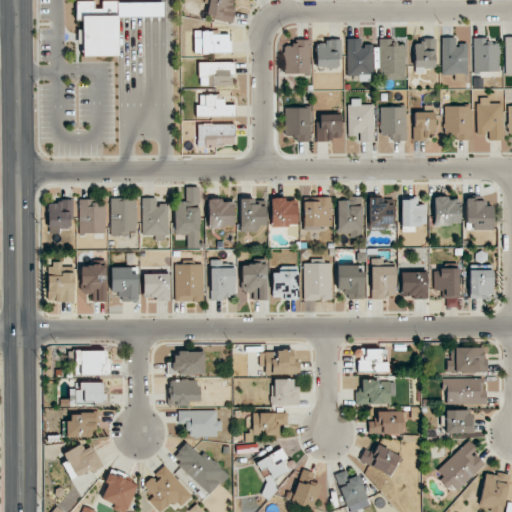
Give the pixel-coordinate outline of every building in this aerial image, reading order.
[(234,0),(208,0),(206,17),(231,22),(234,0)] [(118,56),(117,16),(162,16),(162,2),(102,3),(102,9),(94,9),(94,1),(75,1),(76,21),(82,21),(82,57),(118,56)] [(194,30),(193,52),(229,53),(229,35),(218,35),(218,31),(194,30)] [(441,38),(442,75),(467,74),(467,44),(455,44),(455,37),(441,38)] [(499,71),(498,44),(490,44),(490,37),(472,38),(473,72),(499,71)] [(347,76),(358,75),(358,82),(372,81),(371,45),(360,45),(360,38),(346,39),(347,76)] [(379,80),(405,80),(404,45),(394,45),(394,38),(379,39),(379,80)] [(309,39),(293,39),(294,46),(283,47),(283,74),(310,73),(309,39)] [(315,44),(316,68),(340,67),(340,39),(324,39),(325,43),(315,44)] [(435,40),(414,40),(414,73),(425,73),(425,68),(435,68),(435,40)] [(234,62),(199,62),(198,85),(233,86),(234,62)] [(196,117),(234,117),(234,105),(222,105),(222,94),(199,95),(199,105),(195,105),(196,117)] [(477,135),(487,135),(487,140),(503,140),(503,103),(489,103),(490,97),(477,97),(477,135)] [(348,135),(360,135),(360,142),(374,141),(373,104),(361,104),(360,99),(348,99),(348,135)] [(443,106),(444,139),(471,139),(470,105),(443,106)] [(406,141),(405,106),(380,106),(380,134),(390,134),(390,141),(406,141)] [(310,107),(284,108),(285,135),(294,135),(295,142),(311,141),(310,107)] [(413,141),(426,141),(426,130),(434,130),(434,112),(412,112),(413,141)] [(316,125),(316,140),(341,140),(341,114),(319,114),(319,124),(316,125)] [(197,124),(197,145),(234,146),(234,124),(197,124)] [(174,201),(174,235),(187,235),(187,248),(199,248),(198,187),(185,187),(185,201),(174,201)] [(400,226),(419,227),(419,224),(426,224),(426,205),(417,205),(417,196),(401,196),(400,226)] [(303,229),(330,228),(329,197),(303,197),(303,229)] [(394,223),(393,204),(382,204),(382,197),(367,198),(368,230),(386,230),(386,224),(394,223)] [(465,198),(465,223),(472,223),(472,230),(492,230),(492,206),(484,207),(484,197),(465,198)] [(110,199),(110,236),(136,236),(135,198),(110,199)] [(167,204),(155,205),(155,198),(141,198),(142,235),(154,235),(154,241),(168,240),(167,204)] [(265,198),(239,199),(240,231),(257,230),(257,225),(266,225),(265,198)] [(271,226),(297,226),(296,201),(284,201),(283,198),(270,198),(271,226)] [(336,198),(337,233),(349,232),(349,237),(362,237),(361,198),(336,198)] [(434,198),(434,225),(460,224),(459,198),(434,198)] [(78,233),(104,233),(105,200),(79,199),(78,233)] [(233,202),(220,202),(220,199),(207,199),(207,227),(234,226),(233,202)] [(47,203),(47,227),(72,228),(72,200),(58,200),(58,203),(47,203)] [(370,298),(394,298),(395,263),(383,263),(383,258),(371,258),(370,298)] [(234,299),(235,261),(210,261),(209,298),(234,299)] [(303,263),(303,300),(331,300),(330,262),(303,263)] [(47,264),(47,302),(74,301),(73,268),(61,269),(61,264),(47,264)] [(202,264),(174,264),(174,302),(203,301),(202,264)] [(266,300),(266,264),(241,264),(241,292),(253,292),(253,300),(266,300)] [(106,301),(105,265),(80,266),(80,293),(91,293),(91,301),(106,301)] [(364,299),(363,265),(336,265),(336,290),(346,290),(346,299),(364,299)] [(110,291),(120,292),(120,301),(137,301),(137,267),(110,267),(110,291)] [(433,268),(433,289),(444,289),(444,298),(458,298),(459,269),(433,268)] [(468,298),(492,298),(492,270),(468,270),(468,298)] [(297,298),(297,272),(272,271),(271,298),(297,298)] [(400,271),(400,296),(413,296),(413,299),(427,299),(426,271),(400,271)] [(168,300),(168,273),(142,273),(143,294),(150,293),(150,300),(168,300)] [(453,348),(453,360),(446,360),(446,372),(485,372),(485,348),(453,348)] [(357,373),(387,373),(387,349),(357,349),(357,373)] [(74,375),(108,375),(108,350),(74,351),(74,375)] [(264,374),(299,373),(299,359),(292,359),(292,350),(258,351),(259,366),(264,366),(264,374)] [(166,374),(203,374),(203,352),(173,351),(173,362),(166,362),(166,374)] [(485,404),(486,391),(482,391),(483,379),(444,378),(443,403),(485,404)] [(198,379),(168,380),(168,405),(189,405),(189,401),(198,401),(198,379)] [(299,387),(292,387),(292,379),(271,379),(270,405),(298,406),(299,387)] [(390,404),(390,395),(395,395),(394,382),(379,382),(379,379),(361,379),(362,390),(354,390),(355,404),(390,404)] [(103,383),(77,382),(76,402),(103,402),(103,383)] [(472,409),(445,410),(445,434),(473,433),(472,409)] [(216,410),(177,410),(178,423),(187,423),(188,436),(222,435),(221,419),(216,420),(216,410)] [(367,420),(368,434),(403,434),(403,411),(377,411),(377,420),(367,420)] [(91,437),(91,429),(97,429),(97,412),(67,413),(67,437),(91,437)] [(286,412),(252,413),(252,435),(278,435),(278,425),(286,424),(286,412)] [(436,470),(442,477),(440,479),(453,494),(484,464),(472,452),(475,448),(468,440),(436,470)] [(62,463),(70,479),(90,470),(91,472),(102,467),(90,441),(63,454),(66,461),(62,463)] [(209,494),(220,483),(215,478),(223,470),(203,451),(200,455),(186,442),(171,458),(209,494)] [(359,460),(390,476),(400,456),(377,444),(373,452),(365,448),(359,460)] [(293,468),(281,448),(255,463),(267,483),(259,488),(265,498),(280,490),(273,479),(293,468)] [(157,511),(160,511),(175,500),(180,506),(191,497),(166,465),(143,484),(153,496),(148,500),(157,511)] [(119,511),(125,511),(137,485),(123,479),(125,475),(110,469),(104,483),(107,484),(101,499),(113,504),(112,509),(119,511)] [(315,473),(300,469),(291,503),(313,509),(320,484),(313,482),(315,473)] [(357,475),(350,477),(347,469),(333,475),(348,511),(352,511),(370,505),(357,475)] [(478,508),(502,511),(509,476),(484,471),(478,508)]
